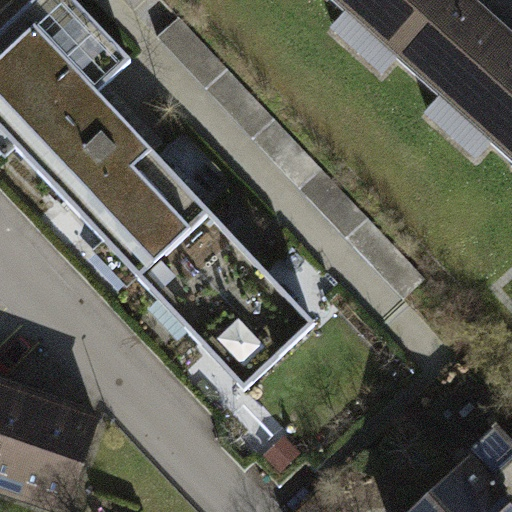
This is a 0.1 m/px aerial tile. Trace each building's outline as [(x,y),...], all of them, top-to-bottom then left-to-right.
[(71,0),(41,0),(0,38),(0,132),(138,279),(211,211),(99,93),(131,63),(71,0)] [(511,37),(470,0),(329,0),(511,164),(511,37)] [(427,280),(181,20),(160,39),(407,300),(427,280)] [(191,334),(263,269),(211,211),(138,279),(191,334)] [(263,269),(191,334),(246,392),(316,325),(263,269)] [(0,407),(0,494),(55,511),(72,511),(104,416),(7,385),(0,407)] [(476,463),(424,511),(511,511),(511,440),(497,425),(467,453),(476,463)]
